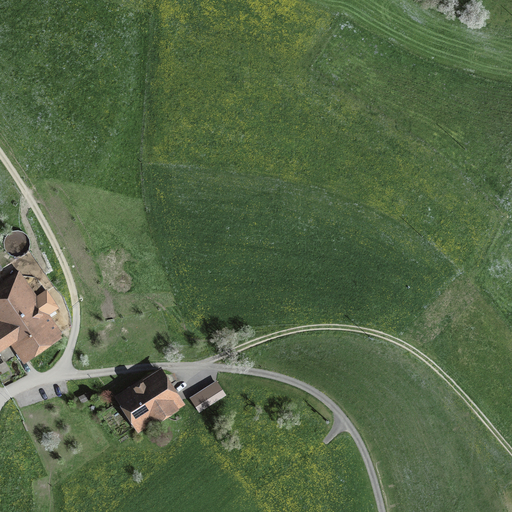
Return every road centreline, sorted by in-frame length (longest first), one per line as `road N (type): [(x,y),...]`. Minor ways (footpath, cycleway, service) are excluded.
road 1 (track): [(0,150),(72,285),(75,330),(59,376),(203,365),(314,389),(340,410),(364,448),(383,511)]
road 2 (track): [(203,365),(310,327),(377,333),(423,356),(511,451)]
